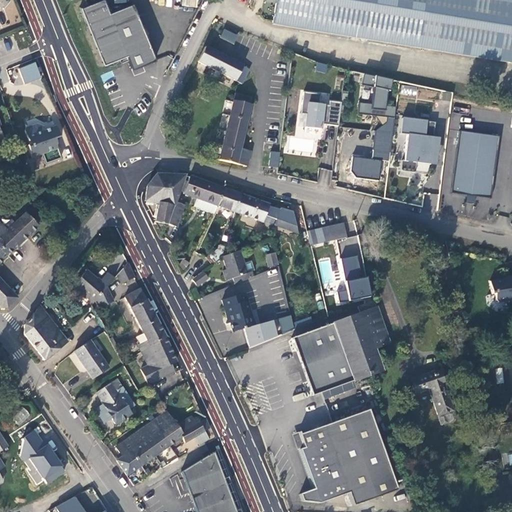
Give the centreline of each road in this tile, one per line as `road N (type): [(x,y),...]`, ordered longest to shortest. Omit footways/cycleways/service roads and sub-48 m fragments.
road 1 (residential): [(149,157),(511,243)]
road 2 (secondary): [(274,511),(122,188)]
road 3 (secondary): [(121,201),(211,384),(257,511)]
road 4 (unknown): [(207,15),(320,51),(511,88)]
road 5 (residential): [(3,331),(129,511)]
road 6 (unclassified): [(3,331),(121,201)]
road 7 (unclassified): [(214,0),(167,94),(149,157)]
road 8 (secondary): [(54,46),(121,201)]
